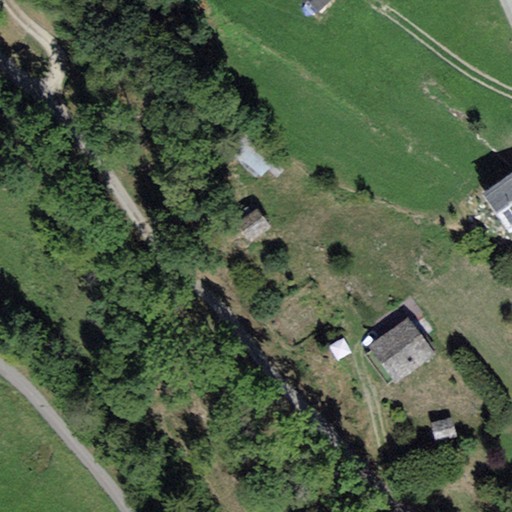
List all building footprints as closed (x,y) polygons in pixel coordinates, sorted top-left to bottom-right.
[(298,0),(313,15),(329,0),(298,0)] [(261,175),(274,160),(239,128),(226,143),(261,175)] [(511,173),(484,205),(511,229),(511,173)] [(218,231),(232,251),(263,229),(249,210),(218,231)] [(400,324),(356,353),(380,390),(424,362),(400,324)]
